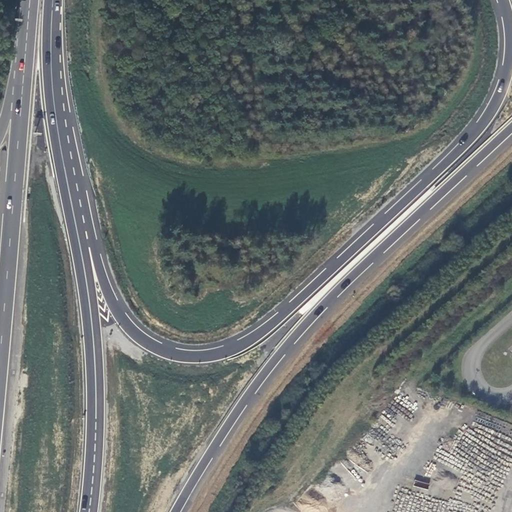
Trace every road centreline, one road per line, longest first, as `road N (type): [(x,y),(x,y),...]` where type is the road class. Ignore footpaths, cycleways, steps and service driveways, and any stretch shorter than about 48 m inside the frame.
road 1 (trunk): [(503,0),(511,56),(475,134),(269,330),(221,356),(191,361),(141,343),(106,292),(59,79),(54,0)]
road 2 (trunk): [(90,511),(94,338),(58,134),(52,0)]
road 3 (trunk): [(176,511),(297,335),(511,128)]
road 4 (track): [(511,237),(366,367),(327,446),(272,511)]
road 5 (trunk): [(26,36),(0,357)]
road 6 (track): [(511,426),(438,393),(396,439),(352,511)]
